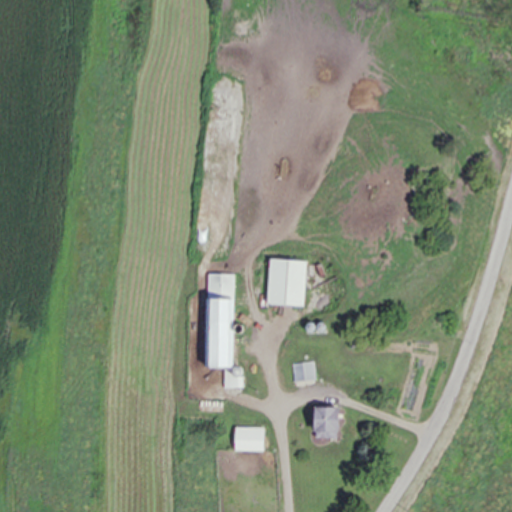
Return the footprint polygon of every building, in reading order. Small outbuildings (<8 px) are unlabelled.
[(264,306),(301,307),(303,262),(266,260),(264,306)] [(230,369),(232,275),(204,274),(203,370),(223,370),(222,389),(241,389),(241,369),(230,369)] [(315,382),(313,363),(290,365),(292,384),(315,382)] [(336,410),(308,410),(308,439),(336,439),(336,410)] [(261,452),(261,428),(232,428),(232,452),(261,452)]
